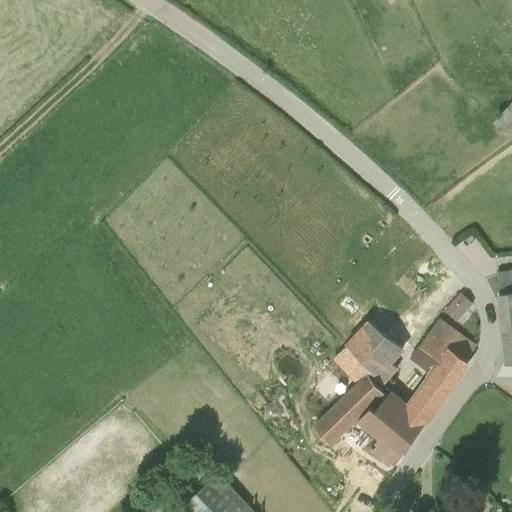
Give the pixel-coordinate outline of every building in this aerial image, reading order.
[(511,101),(493,123),(502,131),(511,119),(511,101)] [(338,298),(354,314),(400,265),(383,250),(338,298)] [(511,272),(497,274),(504,336),(511,335),(511,272)] [(463,325),(475,312),(474,308),(471,303),(468,298),(461,293),(445,310),(463,325)] [(375,408),(412,440),(436,406),(468,362),(466,360),(476,344),(439,317),(428,332),(411,355),(430,371),(430,377),(418,393),(409,406),(390,391),(376,408),(375,408)] [(391,362),(403,347),(368,319),(347,344),(373,372),(372,373),(383,383),(397,366),(391,362)] [(359,384),(314,426),(329,443),(370,406),(358,419),(379,436),(370,446),(391,463),(399,452),(402,454),(412,440),(375,408),(376,408),(372,404),(384,393),(369,376),(372,373),(373,372),(347,344),(335,358),(359,384)] [(183,504),(190,511),(254,511),(217,472),(183,504)]
